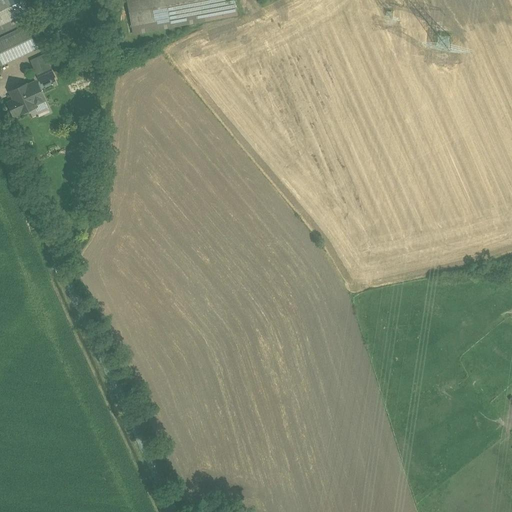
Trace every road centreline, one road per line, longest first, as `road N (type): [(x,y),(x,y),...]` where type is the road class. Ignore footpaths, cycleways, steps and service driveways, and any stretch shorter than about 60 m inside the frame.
road 1 (unclassified): [(176,511),(0,132)]
road 2 (unclassified): [(0,498),(134,511)]
